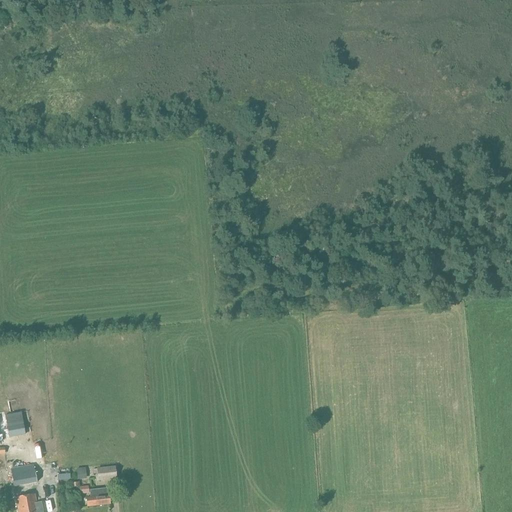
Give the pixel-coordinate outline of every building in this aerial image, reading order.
[(122,337),(110,337),(110,346),(122,345),(122,337)] [(17,421),(1,423),(2,434),(19,432),(17,421)] [(19,452),(21,462),(28,461),(26,451),(19,452)] [(26,467),(10,470),(13,488),(36,483),(33,466),(26,467)] [(117,480),(117,479),(115,467),(96,469),(98,482),(117,480)] [(85,468),(76,469),(78,480),(86,479),(85,468)] [(79,487),(80,495),(89,494),(88,486),(79,487)] [(87,499),(88,507),(109,505),(108,496),(102,496),(101,489),(89,491),(90,498),(87,499)] [(34,495),(16,499),(18,511),(42,511),(41,503),(36,504),(34,495)]
